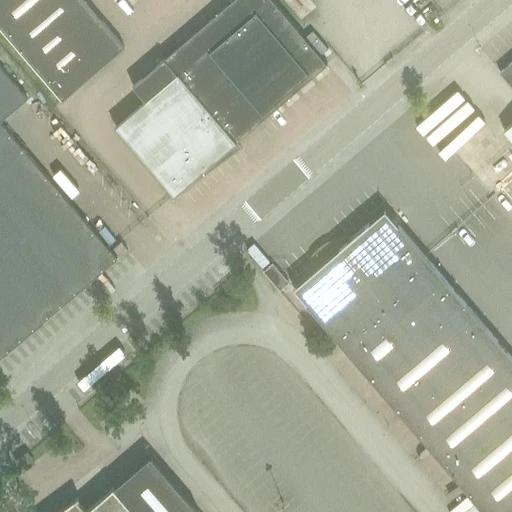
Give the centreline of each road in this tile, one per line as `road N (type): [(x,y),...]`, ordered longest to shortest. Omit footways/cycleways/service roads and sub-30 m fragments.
road 1 (unclassified): [(0,428),(499,0)]
road 2 (unknown): [(188,353),(327,511)]
